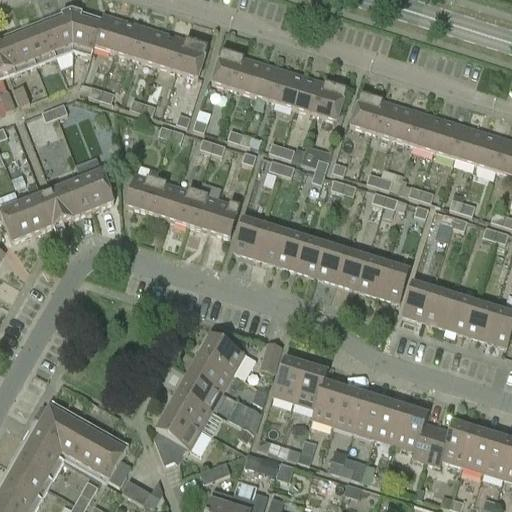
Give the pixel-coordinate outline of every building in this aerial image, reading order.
[(0,42),(0,85),(18,78),(20,83),(34,78),(31,73),(73,57),(91,62),(94,52),(93,52),(101,24),(71,14),(0,42)] [(93,52),(94,52),(114,58),(124,26),(103,19),(101,24),(93,52)] [(145,32),(124,26),(114,58),(135,65),(145,32)] [(166,39),(145,32),(135,65),(156,71),(166,39)] [(187,45),(166,39),(156,71),(177,78),(187,45)] [(208,52),(187,45),(177,78),(198,84),(208,52)] [(232,95),(242,63),(221,56),(211,88),(232,95)] [(253,102),(263,69),(242,63),(232,95),(253,102)] [(274,108),(284,76),(263,69),(253,102),(274,108)] [(294,114),(304,82),(284,76),(274,108),(294,114)] [(315,121),(325,88),(304,82),(294,114),(315,121)] [(325,88),(315,121),(336,127),(346,95),(325,88)] [(88,102),(99,106),(102,95),(91,92),(82,89),(78,99),(88,102)] [(22,91),(14,94),(12,95),(19,112),(29,108),(22,91)] [(215,93),(207,91),(205,100),(213,102),(215,93)] [(114,99),(102,95),(99,106),(110,109),(114,99)] [(8,97),(7,97),(0,100),(0,105),(5,118),(15,114),(8,97)] [(350,132),(370,138),(381,106),(360,99),(350,132)] [(129,115),(141,119),(144,109),(132,105),(129,115)] [(401,112),(381,106),(370,138),(391,145),(401,112)] [(45,128),(67,119),(63,109),(41,118),(45,128)] [(155,112),(144,109),(141,119),(152,122),(155,112)] [(422,119),(401,112),(391,145),(412,151),(422,119)] [(186,133),(190,123),(178,119),(175,130),(186,133)] [(443,125),(422,119),(412,151),(433,158),(443,125)] [(203,139),(207,128),(195,125),(192,135),(203,139)] [(433,158),(454,164),(464,132),(443,125),(433,158)] [(169,145),(172,135),(161,132),(158,142),(169,145)] [(454,164),(475,170),(485,138),(464,132),(454,164)] [(172,135),(169,145),(180,149),(183,138),(172,135)] [(238,149),(241,139),(230,135),(227,146),(238,149)] [(506,145),(485,138),(475,170),(495,177),(506,145)] [(241,139),(238,149),(249,153),(253,142),(241,139)] [(210,158),(214,148),(202,144),(199,154),(210,158)] [(511,146),(506,145),(495,177),(511,182),(511,146)] [(214,148),(210,158),(221,162),(225,151),(214,148)] [(279,162),(283,152),(271,148),(268,159),(279,162)] [(283,152),(279,162),(291,166),(294,155),(283,152)] [(252,171),(256,161),(244,158),(241,168),(252,171)] [(318,165),(314,176),(324,179),(328,168),(318,165)] [(280,180),(283,169),(271,166),(268,176),(280,180)] [(342,182),(346,171),(334,168),(331,178),(342,182)] [(283,169),(280,180),(291,183),(294,173),(283,169)] [(101,176),(81,184),(93,216),(113,208),(101,176)] [(321,191),(324,179),(314,176),(310,187),(321,191)] [(146,218),(156,186),(135,179),(125,211),(146,218)] [(365,189),(377,192),(380,182),(369,179),(365,189)] [(391,186),(380,182),(377,192),(388,196),(391,186)] [(81,184),(60,192),(73,224),(93,216),(81,184)] [(341,199),(345,189),(332,185),(329,195),(341,199)] [(156,186),(146,218),(167,224),(177,192),(156,186)] [(345,189),(341,199),(352,202),(355,192),(345,189)] [(60,192),(40,200),(52,232),(73,224),(60,192)] [(177,192),(167,224),(188,231),(198,198),(177,192)] [(407,202),(418,205),(421,195),(410,192),(407,202)] [(433,199),(421,195),(418,205),(430,209),(433,199)] [(198,198),(188,231),(208,237),(218,205),(198,198)] [(383,212),(386,202),(374,198),(371,208),(383,212)] [(40,200),(19,208),(32,240),(52,232),(40,200)] [(383,212),(385,212),(394,215),(397,205),(386,202),(383,212)] [(448,215),(460,218),(463,208),(452,204),(448,215)] [(218,205),(208,237),(230,244),(240,212),(218,205)] [(0,219),(11,248),(32,240),(19,208),(0,215),(0,219)] [(474,211),(463,208),(460,218),(471,222),(474,211)] [(425,225),(427,215),(416,211),(413,221),(425,225)] [(391,224),(394,215),(385,212),(382,221),(391,224)] [(490,228),(501,231),(505,221),(493,217),(490,228)] [(452,233),(455,223),(444,219),(440,230),(452,233)] [(511,223),(505,221),(501,231),(511,234),(511,223)] [(455,223),(452,233),(463,237),(466,227),(455,223)] [(254,263),(264,230),(242,224),(232,256),(254,263)] [(264,230),(254,263),(274,269),(284,237),(264,230)] [(493,246),(496,236),(485,232),(482,242),(493,246)] [(496,236),(493,246),(505,250),(508,239),(496,236)] [(284,237),(274,269),(295,276),(305,243),(284,237)] [(305,243),(295,276),(316,282),(326,250),(305,243)] [(326,250),(316,282),(336,289),(346,256),(326,250)] [(346,256),(336,289),(357,295),(367,262),(346,256)] [(367,262),(357,295),(377,301),(388,269),(367,262)] [(388,269),(377,301),(399,308),(409,276),(388,269)] [(423,327),(433,294),(412,288),(401,320),(423,327)] [(433,294),(423,327),(443,333),(454,301),(433,294)] [(454,301),(443,333),(464,340),(474,307),(454,301)] [(474,307),(464,340),(485,346),(495,313),(474,307)] [(511,318),(495,313),(485,346),(506,353),(511,333),(511,318)] [(233,379),(233,380),(243,386),(254,366),(244,360),(210,340),(199,360),(233,379)] [(267,348),(258,375),(274,379),(282,352),(267,348)] [(188,378),(222,398),(233,380),(233,379),(199,360),(188,378)] [(294,407),(306,370),(284,363),(273,401),(294,407)] [(314,414),(315,414),(323,387),(324,387),(327,377),(306,370),(294,407),(314,414)] [(177,397),(212,417),(222,398),(188,378),(177,397)] [(315,414),(314,414),(311,424),(332,431),(344,393),(324,387),(323,387),(315,414)] [(353,438),(365,400),(344,393),(332,431),(353,438)] [(257,394),(252,407),(262,412),(266,399),(257,394)] [(167,416),(201,436),(212,417),(177,397),(167,416)] [(365,400),(353,438),(374,444),(385,406),(365,400)] [(394,450),(406,413),(385,406),(374,444),(394,450)] [(0,497),(0,506),(10,511),(38,511),(67,462),(109,486),(116,473),(128,451),(52,407),(0,497)] [(258,425),(260,419),(246,412),(239,432),(253,440),(258,425)] [(425,429),(428,419),(406,413),(394,450),(415,457),(413,464),(426,468),(437,433),(425,429)] [(169,449),(175,447),(190,455),(201,436),(167,416),(155,436),(157,436),(153,443),(164,470),(175,466),(169,449)] [(452,427),(449,437),(437,433),(426,468),(439,472),(441,465),(462,472),(474,434),(452,427)] [(483,478),(494,440),(474,434),(462,472),(483,478)] [(503,484),(511,456),(511,445),(494,440),(483,478),(503,484)] [(256,454),(267,458),(270,448),(259,444),(256,454)] [(301,457),(289,453),(286,464),(297,467),(301,457)] [(511,487),(511,456),(503,484),(511,487)] [(301,457),(297,467),(309,471),(312,460),(301,457)] [(260,462),(248,458),(243,472),(256,475),(260,462)] [(327,476),(339,480),(343,470),(330,466),(327,476)] [(203,490),(229,480),(224,468),(198,479),(203,490)] [(351,484),(354,474),(343,470),(339,480),(351,484)] [(126,478),(116,473),(109,486),(118,491),(126,478)] [(381,493),(384,483),(373,480),(369,489),(381,493)] [(86,511),(97,492),(87,486),(72,511),(86,511)] [(143,511),(144,509),(145,508),(150,498),(128,486),(121,499),(143,511)] [(420,493),(416,503),(421,505),(424,494),(420,493)] [(213,496),(210,505),(207,511),(229,511),(233,501),(232,500),(231,502),(213,496)] [(148,511),(154,511),(159,504),(150,498),(145,508),(144,509),(148,511)] [(263,511),(267,502),(255,498),(252,507),(233,501),(229,511),(263,511)] [(268,511),(281,511),(283,507),(271,503),(268,511)]
